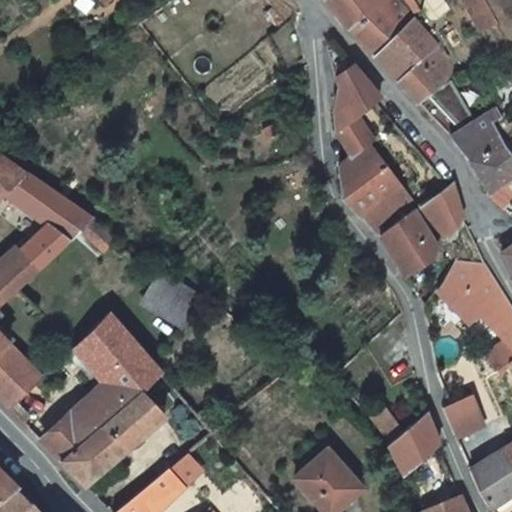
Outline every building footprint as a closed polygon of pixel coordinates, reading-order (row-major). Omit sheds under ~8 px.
[(412,18),(413,17),(398,0),(324,0),(349,28),(373,54),(412,18)] [(482,0),(466,0),(465,0),(480,29),(494,22),(482,0)] [(396,79),(438,47),(425,32),(412,18),(373,54),(396,79)] [(427,94),(450,77),(455,73),(438,47),(396,79),(417,101),(427,94)] [(353,66),(335,77),(345,103),(334,108),(334,109),(334,110),(336,130),(356,115),(380,97),(353,66)] [(450,77),(427,94),(460,129),(475,120),(450,77)] [(511,87),(497,95),(506,111),(511,108),(511,87)] [(511,159),(501,143),(490,121),(499,115),(495,109),(475,120),(460,129),(449,136),(469,162),(487,191),(506,210),(509,213),(511,214),(511,159)] [(356,115),(336,130),(351,156),(339,166),(342,198),(359,216),(361,214),(379,234),(414,209),(418,206),(368,144),(372,140),(356,115)] [(6,193),(26,171),(0,154),(0,197),(0,198),(6,193)] [(92,221),(94,219),(26,171),(6,193),(46,226),(18,252),(21,255),(0,273),(0,306),(3,304),(19,289),(81,231),(92,221)] [(447,242),(463,217),(452,182),(418,206),(443,237),(443,239),(444,240),(445,241),(446,242),(447,242)] [(437,246),(414,209),(379,234),(404,275),(432,258),(437,246)] [(114,239),(92,221),(81,231),(104,252),(114,239)] [(511,244),(501,252),(511,272),(511,244)] [(511,362),(511,307),(504,295),(484,263),(456,260),(443,283),(438,292),(469,323),(479,313),(506,342),(487,355),(498,371),(511,362)] [(212,298),(164,269),(143,303),(183,326),(212,298)] [(123,405),(142,390),(161,373),(148,358),(128,334),(109,311),(72,347),(94,373),(105,386),(123,405)] [(0,352),(9,344),(0,334),(0,352)] [(9,376),(25,360),(9,344),(0,352),(0,398),(9,408),(25,393),(9,376)] [(25,393),(42,378),(25,360),(9,376),(25,393)] [(89,433),(123,405),(105,386),(72,415),(89,433)] [(84,484),(164,414),(142,390),(123,405),(89,433),(59,459),(84,484)] [(471,395),(442,408),(448,423),(455,437),(484,425),(471,395)] [(403,430),(385,406),(370,417),(390,439),(403,430)] [(429,422),(426,412),(403,431),(395,438),(391,442),(407,473),(439,444),(429,422)] [(59,459),(89,433),(72,415),(42,442),(59,459)] [(212,431),(218,426),(214,421),(207,426),(212,431)] [(480,493),(489,508),(511,493),(511,442),(490,456),(469,469),(480,493)] [(358,485),(326,448),(294,477),(324,511),(333,511),(347,500),(345,497),(358,485)] [(170,468),(184,487),(202,470),(187,454),(170,468)] [(157,511),(184,487),(170,468),(169,467),(113,511),(157,511)] [(0,497),(16,485),(0,468),(0,497)] [(0,497),(0,511),(42,511),(16,485),(0,497)] [(511,511),(511,493),(489,508),(492,511),(511,511)] [(467,511),(460,494),(425,508),(427,511),(467,511)]
